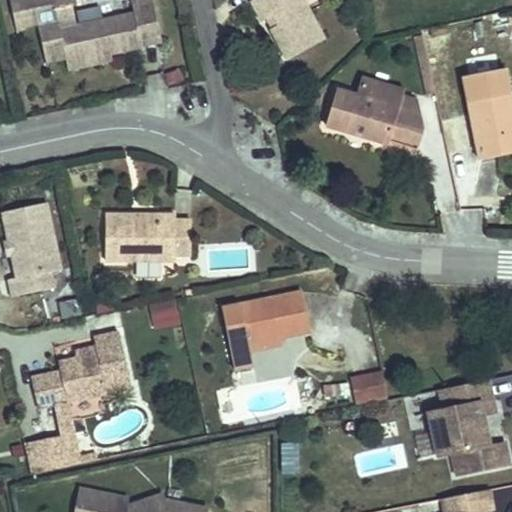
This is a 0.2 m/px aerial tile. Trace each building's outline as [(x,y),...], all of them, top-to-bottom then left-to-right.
[(143,48),(141,39),(160,35),(152,0),(131,0),(134,13),(76,25),(70,0),(9,0),(14,18),(35,13),(38,25),(46,63),(80,56),(81,61),(101,57),(100,53),(107,51),(108,55),(143,48)] [(324,40),(302,0),(253,0),(251,1),(262,22),(274,15),(279,25),(271,29),(287,60),(324,40)] [(38,25),(35,13),(14,18),(16,30),(38,25)] [(279,25),(274,15),(266,19),(271,29),(279,25)] [(449,35),(447,24),(430,28),(433,38),(449,35)] [(456,154),(429,28),(421,30),(423,37),(430,71),(435,93),(448,155),(456,154)] [(162,44),(160,35),(141,39),(143,48),(162,44)] [(430,71),(423,37),(416,39),(422,73),(430,71)] [(69,70),(109,62),(107,51),(100,53),(101,57),(81,61),(80,56),(67,59),(69,70)] [(511,126),(511,106),(505,69),(463,77),(479,161),(510,155),(508,145),(504,128),(511,126)] [(435,93),(430,71),(422,73),(427,94),(435,93)] [(401,96),(403,90),(363,78),(358,96),(398,108),(401,96)] [(423,131),(416,101),(401,96),(398,108),(358,96),(336,90),(326,126),(353,134),(354,129),(363,131),(362,136),(388,144),(389,142),(417,150),(423,131)] [(61,270),(46,205),(46,204),(2,213),(17,278),(9,280),(13,297),(54,288),(51,272),(61,270)] [(175,261),(176,215),(159,215),(159,220),(133,220),(132,215),(106,215),(105,261),(175,261)] [(191,256),(191,220),(176,220),(175,256),(191,256)] [(12,255),(9,242),(3,243),(6,256),(12,255)] [(136,262),(136,276),(160,276),(159,262),(136,262)] [(113,310),(110,291),(94,295),(98,313),(113,310)] [(310,332),(302,292),(222,308),(235,369),(253,366),(249,345),(310,332)] [(81,315),(78,300),(60,303),(63,319),(81,315)] [(178,317),(175,302),(150,307),(153,322),(178,317)] [(155,328),(180,323),(178,317),(153,322),(155,328)] [(131,388),(119,332),(94,338),(96,348),(97,354),(78,359),(58,363),(60,372),(31,378),(38,408),(54,405),(61,436),(24,444),(31,474),(80,464),(97,460),(96,453),(83,456),(83,457),(79,458),(67,402),(131,388)] [(250,351),(281,344),(280,338),(249,345),(250,351)] [(78,359),(97,354),(96,348),(77,352),(78,359)] [(388,399),(382,372),(352,378),(358,405),(388,399)] [(490,415),(487,402),(493,400),(489,380),(440,390),(444,410),(428,413),(438,457),(452,454),(457,477),(510,466),(505,442),(496,444),(490,415)] [(349,395),(348,384),(339,385),(340,396),(349,395)] [(340,396),(339,385),(324,387),(325,397),(340,396)] [(496,414),(493,400),(487,402),(490,415),(496,414)] [(437,453),(433,434),(418,437),(422,456),(437,453)] [(14,458),(24,456),(21,445),(12,447),(14,458)] [(208,511),(209,510),(166,501),(164,495),(127,507),(128,500),(79,490),(74,511),(208,511)] [(486,511),(492,511),(489,490),(442,499),(444,511),(486,511)]
